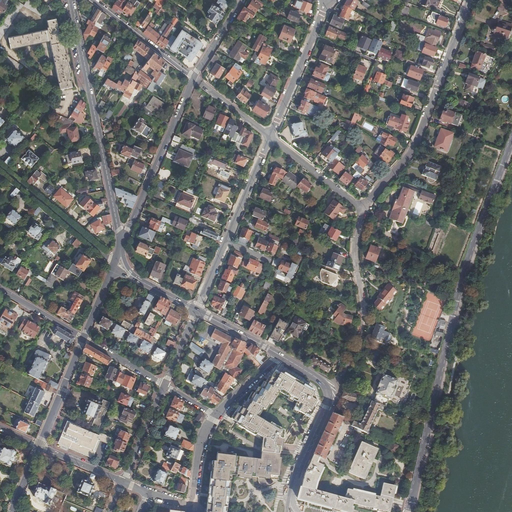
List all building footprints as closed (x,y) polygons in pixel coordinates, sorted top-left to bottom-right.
[(0,25),(0,38),(22,4),(17,0),(8,13),(0,25)] [(0,0),(0,9),(4,12),(9,4),(6,3),(7,0),(0,0)] [(28,0),(26,0),(23,5),(40,16),(44,10),(43,9),(29,0),(28,0)] [(112,9),(120,14),(123,9),(126,3),(127,2),(128,2),(128,1),(127,0),(118,0),(118,1),(118,0),(112,9)] [(128,0),(128,1),(128,2),(127,2),(126,3),(123,9),(128,13),(129,12),(132,14),(141,2),(138,0),(128,0)] [(251,0),(246,8),(254,14),(260,5),(259,5),(261,1),(258,0),(251,0)] [(297,12),(303,15),(305,11),(307,12),(310,4),(302,1),(301,2),(297,0),(295,0),(293,6),(298,9),(297,12)] [(357,2),(353,0),(348,0),(348,1),(347,1),(344,5),(353,10),(357,2)] [(398,14),(406,17),(411,4),(407,3),(403,8),(398,14)] [(220,10),(217,8),(212,5),(208,11),(210,13),(207,17),(216,23),(219,18),(220,19),(224,12),(220,10)] [(342,10),(338,17),(348,21),(351,15),(349,14),(350,12),(351,10),(344,5),(341,10),(342,10)] [(244,7),(237,19),(239,20),(240,18),(244,21),(246,19),(247,19),(249,16),(248,16),(248,15),(252,18),(254,14),(246,8),(244,7)] [(102,12),(97,8),(90,21),(95,23),(96,22),(102,12)] [(299,15),(290,10),(287,18),(296,22),(299,15)] [(141,24),(139,26),(142,28),(144,28),(151,17),(149,16),(151,12),(150,11),(143,22),(141,25),(141,24)] [(106,15),(102,12),(96,22),(100,24),(106,15)] [(433,23),(436,24),(445,27),(448,19),(439,16),(440,15),(431,12),(430,15),(429,15),(428,15),(427,16),(426,18),(426,20),(427,21),(431,22),(432,21),(433,22),(433,23)] [(89,24),(84,33),(85,40),(89,33),(95,23),(90,21),(89,20),(86,18),(84,16),(83,18),(88,22),(88,23),(89,24)] [(343,20),(334,16),(330,24),(340,28),(343,20)] [(168,26),(157,43),(164,48),(166,45),(169,41),(164,38),(173,25),(177,18),(175,17),(170,23),(168,26)] [(8,38),(10,49),(49,41),(59,89),(72,87),(63,42),(61,42),(56,19),(46,21),(48,27),(46,28),(47,30),(8,38)] [(506,39),(511,26),(498,21),(496,28),(494,27),(493,28),(492,28),(491,28),(491,29),(490,31),(491,31),(491,32),(492,32),(494,33),(493,34),(506,39)] [(96,22),(95,23),(89,33),(93,36),(100,25),(100,24),(96,22)] [(148,26),(144,33),(157,43),(168,26),(165,23),(158,33),(148,26)] [(295,30),(285,26),(280,38),(289,42),(295,30)] [(343,39),(346,34),(338,31),(329,27),(325,36),(334,40),(336,36),(343,39)] [(169,41),(166,45),(171,48),(172,49),(171,50),(174,52),(175,51),(176,51),(176,50),(187,57),(186,58),(190,61),(199,47),(201,48),(203,45),(201,44),(202,43),(187,34),(188,32),(183,29),(177,38),(172,35),(169,41)] [(425,44),(435,47),(436,43),(437,43),(440,34),(440,33),(440,32),(435,30),(434,32),(428,30),(426,37),(417,34),(414,35),(413,39),(420,42),(425,44)] [(263,40),(265,41),(267,38),(266,38),(259,34),(251,49),(253,50),(256,51),(257,52),(263,40)] [(102,38),(102,39),(100,42),(105,45),(105,44),(107,45),(111,40),(104,35),(102,38)] [(357,47),(366,51),(371,41),(365,39),(363,44),(359,42),(357,47)] [(376,41),(373,39),(368,51),(375,54),(377,50),(378,51),(380,45),(375,43),(376,41)] [(154,52),(138,40),(133,48),(148,60),(154,52)] [(244,44),(238,40),(229,55),(237,60),(240,56),(245,59),(248,54),(243,51),(247,46),(244,44)] [(92,45),(87,53),(89,61),(96,49),(99,44),(96,42),(94,46),(92,45)] [(100,42),(99,44),(96,49),(103,53),(106,47),(104,46),(105,45),(100,42)] [(422,52),(422,53),(433,57),(436,49),(425,44),(420,42),(417,50),(422,52)] [(254,62),(262,66),(270,46),(264,44),(259,53),(255,60),(254,62)] [(324,46),(321,55),(335,61),(339,52),(324,46)] [(380,48),(377,56),(382,58),(381,59),(385,61),(386,60),(388,61),(391,53),(380,48)] [(403,53),(397,50),(395,56),(397,57),(396,59),(402,61),(404,57),(402,56),(403,53)] [(165,61),(154,52),(148,60),(142,67),(145,69),(148,66),(154,70),(150,74),(154,77),(161,67),(165,61)] [(489,57),(476,52),(471,64),(472,64),(471,68),(479,71),(480,67),(485,69),(490,71),(494,59),(489,57)] [(3,63),(18,73),(22,67),(4,55),(0,61),(3,63)] [(96,64),(94,67),(99,70),(102,65),(105,60),(106,58),(101,55),(99,59),(96,64)] [(335,61),(321,55),(318,61),(332,67),(335,61)] [(102,65),(99,70),(104,73),(112,60),(107,57),(106,58),(105,60),(102,65)] [(433,61),(424,58),(423,62),(420,61),(419,65),(428,69),(429,65),(432,66),(433,61)] [(134,63),(130,61),(124,71),(132,76),(135,71),(131,68),(134,63)] [(224,68),(217,63),(211,73),(218,77),(224,68)] [(235,63),(224,76),(233,82),(238,75),(234,72),(236,70),(238,71),(241,67),(235,63)] [(321,65),(319,68),(330,73),(332,69),(321,65)] [(360,66),(357,65),(355,70),(353,75),(353,76),(361,80),(366,69),(362,67),(363,66),(360,65),(360,66)] [(419,80),(423,70),(413,66),(411,66),(407,76),(419,80)] [(165,70),(161,67),(154,77),(152,80),(152,81),(159,85),(165,75),(162,74),(165,70)] [(330,73),(319,68),(319,70),(315,68),(312,76),(326,82),(330,73)] [(140,70),(138,73),(140,74),(151,82),(152,81),(152,80),(140,70)] [(136,75),(135,71),(132,76),(129,82),(123,92),(122,94),(128,98),(134,88),(138,91),(141,86),(137,83),(138,80),(136,79),(140,74),(138,73),(136,75)] [(269,100),(275,89),(273,88),(278,78),(270,73),(264,82),(267,84),(262,91),(260,89),(258,93),(261,95),(269,100)] [(374,81),(382,85),(384,80),(385,77),(384,76),(377,73),(374,81)] [(151,82),(140,74),(136,79),(138,80),(137,83),(141,86),(147,89),(149,85),(151,82)] [(479,77),(468,74),(465,83),(467,84),(465,89),(470,91),(473,86),(475,87),(475,86),(481,88),(484,80),(478,78),(479,77)] [(108,78),(103,85),(105,86),(106,85),(113,89),(114,87),(116,84),(108,78)] [(119,80),(116,84),(114,87),(123,92),(129,82),(124,79),(122,82),(119,80)] [(320,84),(310,80),(307,87),(317,92),(320,84)] [(405,88),(415,92),(418,84),(408,80),(405,88)] [(242,88),(236,96),(245,103),(251,95),(242,88)] [(315,93),(306,89),(304,94),(305,94),(304,98),(308,100),(308,99),(310,100),(311,99),(312,97),(313,97),(315,93)] [(38,90),(32,97),(36,100),(41,93),(38,90)] [(266,105),(269,100),(261,95),(258,100),(266,105)] [(403,95),(400,103),(410,107),(413,99),(403,95)] [(142,111),(148,115),(151,111),(156,114),(163,104),(153,98),(146,108),(145,107),(142,111)] [(75,119),(73,121),(80,124),(83,118),(81,117),(83,115),(79,112),(85,104),(80,100),(70,116),(75,119)] [(268,107),(266,105),(258,100),(252,110),(262,117),(268,107)] [(460,100),(458,107),(465,109),(467,102),(460,100)] [(318,108),(301,101),(297,110),(305,114),(306,113),(310,115),(313,114),(317,111),(318,108)] [(216,109),(207,106),(202,117),(211,121),(216,109)] [(446,122),(459,127),(461,121),(454,119),(456,114),(447,110),(446,112),(443,111),(440,120),(441,121),(442,122),(444,123),(446,122)] [(350,122),(350,123),(352,124),(355,118),(358,119),(360,115),(354,112),(350,122)] [(229,119),(220,115),(216,124),(225,128),(229,119)] [(396,127),(396,129),(405,132),(409,123),(408,122),(409,119),(407,117),(403,115),(400,116),(399,120),(399,119),(388,116),(388,118),(386,119),(386,120),(386,122),(385,124),(387,124),(393,127),(396,127)] [(59,127),(60,133),(67,132),(69,143),(79,141),(77,128),(71,129),(70,124),(72,124),(73,121),(68,119),(60,116),(58,122),(59,127)] [(145,121),(139,118),(132,130),(140,135),(141,135),(146,138),(151,130),(146,127),(146,125),(144,124),(145,121)] [(233,121),(229,119),(223,134),(232,137),(231,140),(235,141),(238,135),(238,134),(234,132),(230,130),(232,125),(233,121)] [(301,122),(290,125),(294,139),(306,136),(305,130),(303,131),(301,122)] [(365,122),(362,127),(371,132),(374,127),(365,122)] [(203,130),(186,123),(182,134),(189,138),(190,136),(199,140),(203,130)] [(13,128),(5,138),(15,147),(24,137),(13,128)] [(239,135),(238,135),(235,141),(248,146),(251,138),(252,134),(252,133),(251,132),(246,130),(242,128),(239,135)] [(441,129),(434,147),(446,151),(453,134),(441,129)] [(337,131),(330,139),(333,141),(335,139),(336,140),(342,133),(337,130),(337,131)] [(377,141),(380,143),(386,148),(388,144),(393,146),(397,140),(385,133),(385,134),(381,132),(379,136),(378,136),(376,140),(377,141)] [(34,134),(31,138),(28,141),(30,143),(36,136),(34,134)] [(187,167),(195,150),(181,144),(174,161),(187,167)] [(130,156),(132,149),(123,146),(120,155),(126,157),(128,158),(129,158),(130,156)] [(141,150),(133,147),(132,149),(130,156),(133,157),(137,159),(141,150)] [(321,155),(331,162),(337,155),(327,147),(321,155)] [(366,147),(364,150),(369,155),(372,152),(366,147)] [(379,152),(377,155),(387,162),(393,154),(389,151),(388,153),(384,150),(381,154),(379,152)] [(28,151),(21,159),(31,168),(38,159),(28,151)] [(66,155),(68,165),(81,162),(79,153),(66,155)] [(357,165),(354,169),(356,171),(359,174),(360,174),(363,171),(363,169),(362,168),(368,160),(361,155),(355,163),(357,165)] [(9,156),(3,163),(7,166),(13,159),(9,156)] [(238,156),(235,163),(242,166),(245,159),(238,156)] [(338,156),(335,160),(329,167),(339,174),(344,167),(339,163),(339,162),(342,159),(338,156)] [(226,164),(210,157),(206,164),(210,165),(211,164),(224,169),(226,164)] [(427,161),(421,175),(435,181),(441,167),(427,161)] [(142,169),(143,166),(134,162),(131,169),(140,174),(142,169)] [(282,179),(287,173),(276,168),(275,170),(274,170),(268,183),(274,185),(277,177),(282,179)] [(95,170),(84,172),(85,178),(88,178),(89,182),(97,180),(95,170)] [(37,171),(27,182),(30,185),(33,181),(35,182),(38,180),(37,179),(38,177),(44,182),(48,178),(41,172),(40,173),(37,171)] [(296,186),(300,181),(288,171),(287,173),(282,179),(294,189),(296,186)] [(344,172),(339,179),(346,185),(352,178),(344,172)] [(366,182),(367,180),(360,174),(359,174),(356,177),(359,178),(355,182),(356,183),(354,186),(360,190),(366,183),(366,182)] [(311,185),(303,178),(300,181),(296,186),(305,193),(311,185)] [(227,196),(230,188),(218,183),(216,187),(219,188),(214,199),(224,203),(226,199),(227,196)] [(48,184),(43,190),(48,194),(53,188),(48,184)] [(405,188),(402,187),(397,200),(395,199),(390,212),(388,219),(392,220),(392,219),(401,222),(404,215),(405,215),(407,211),(406,210),(412,195),(413,191),(414,192),(420,194),(419,197),(418,200),(432,205),(435,196),(421,191),(421,192),(406,186),(405,188)] [(19,191),(16,188),(9,196),(13,199),(19,191)] [(61,189),(54,197),(66,208),(74,199),(68,194),(67,194),(61,189)] [(137,197),(115,189),(116,196),(122,198),(121,201),(126,203),(125,204),(127,204),(126,206),(132,209),(137,197)] [(271,193),(263,189),(259,197),(268,201),(271,193)] [(19,191),(13,199),(17,202),(24,194),(19,191)] [(191,215),(198,198),(193,196),(183,191),(182,194),(181,194),(174,208),(191,215)] [(80,205),(86,211),(92,203),(93,203),(86,197),(80,205)] [(345,210),(333,200),(324,213),(333,219),(339,211),(342,214),(345,210)] [(92,203),(86,211),(93,216),(99,209),(93,203),(92,203)] [(267,209),(257,204),(255,208),(251,216),(262,220),(267,209)] [(214,208),(208,205),(206,209),(204,208),(201,216),(214,222),(217,214),(213,212),(214,208)] [(41,210),(38,207),(33,213),(36,216),(41,210)] [(315,210),(310,207),(306,212),(310,216),(315,210)] [(12,210),(5,217),(14,225),(21,218),(12,210)] [(108,226),(112,226),(110,215),(102,217),(104,224),(108,224),(108,226)] [(170,226),(182,231),(186,222),(175,217),(172,222),(162,218),(160,222),(165,224),(170,226)] [(305,229),(309,222),(298,217),(295,225),(305,229)] [(151,219),(149,224),(150,224),(149,228),(157,231),(160,223),(151,219)] [(58,223),(54,220),(49,227),(52,230),(58,223)] [(258,220),(255,227),(265,231),(268,224),(258,220)] [(99,221),(90,225),(95,233),(104,229),(99,221)] [(43,230),(34,223),(27,231),(35,239),(43,230)] [(150,242),(154,233),(147,230),(142,228),(140,232),(139,232),(137,236),(150,242)] [(242,243),(241,244),(245,246),(245,245),(251,232),(243,228),(239,236),(240,237),(238,242),(242,243)] [(340,232),(332,228),(328,236),(336,241),(340,232)] [(215,240),(217,235),(204,230),(202,233),(200,232),(199,234),(213,239),(215,240)] [(197,247),(200,239),(190,235),(188,239),(185,238),(183,241),(197,247)] [(270,238),(268,237),(266,241),(259,238),(255,247),(263,250),(266,242),(268,243),(270,238)] [(49,238),(41,247),(44,249),(45,248),(54,255),(60,247),(49,238)] [(270,238),(268,243),(265,250),(274,253),(277,245),(276,245),(275,246),(271,244),(273,240),(270,238)] [(81,243),(76,239),(72,244),(76,248),(81,243)] [(139,243),(135,252),(146,257),(148,254),(152,255),(153,253),(158,256),(161,249),(155,247),(154,250),(150,248),(139,243)] [(371,245),(369,251),(370,251),(369,253),(368,253),(366,258),(376,262),(377,259),(376,259),(379,250),(375,248),(376,247),(371,245)] [(330,262),(339,265),(342,257),(333,254),(330,262)] [(82,255),(75,266),(72,264),(67,271),(69,272),(77,276),(81,270),(83,271),(85,268),(90,261),(82,255)] [(21,260),(15,257),(14,258),(13,258),(9,256),(8,258),(6,257),(4,259),(3,258),(2,259),(1,259),(0,259),(0,261),(1,262),(0,263),(1,264),(1,265),(12,272),(15,267),(16,268),(21,260)] [(231,257),(228,264),(236,267),(239,261),(231,257)] [(183,270),(186,272),(190,273),(199,277),(204,263),(193,259),(189,269),(184,267),(183,270)] [(250,260),(246,268),(259,273),(263,265),(250,260)] [(50,261),(44,270),(48,272),(53,263),(50,261)] [(153,266),(149,275),(157,278),(159,279),(165,266),(155,261),(153,266)] [(291,265),(281,261),(279,266),(288,270),(287,273),(292,276),(297,266),(291,263),(291,265)] [(328,261),(326,266),(337,271),(339,265),(330,262),(328,261)] [(51,273),(57,277),(63,280),(64,279),(62,278),(65,273),(68,274),(69,272),(67,271),(56,264),(51,273)] [(235,269),(227,266),(222,278),(230,281),(235,269)] [(337,271),(326,266),(324,271),(321,270),(320,273),(321,282),(331,286),(338,279),(336,278),(337,275),(336,275),(338,271),(337,271)] [(20,268),(16,275),(23,279),(26,274),(28,272),(20,268)] [(38,274),(33,271),(31,275),(38,279),(45,283),(47,280),(38,275),(38,274)] [(192,280),(194,275),(190,273),(186,272),(180,286),(185,288),(186,287),(191,289),(195,282),(192,280)] [(228,284),(221,281),(218,287),(219,287),(218,289),(224,292),(228,284)] [(396,291),(388,284),(377,297),(378,298),(375,301),(374,303),(374,305),(375,306),(375,307),(380,311),(396,291)] [(244,289),(237,285),(232,294),(239,298),(244,289)] [(143,316),(155,295),(149,292),(145,300),(138,313),(143,316)] [(62,303),(60,306),(61,307),(74,314),(79,305),(84,297),(77,293),(75,297),(77,298),(71,309),(62,303)] [(267,294),(256,315),(260,317),(261,315),(262,315),(268,304),(268,303),(271,296),(270,296),(267,294)] [(224,300),(214,296),(211,304),(211,305),(216,307),(216,308),(220,310),(224,300)] [(154,310),(164,316),(167,310),(171,303),(161,298),(154,310)] [(171,303),(167,310),(170,311),(166,320),(176,325),(181,316),(172,311),(175,305),(171,303)] [(351,324),(353,315),(346,314),(346,315),(343,313),(347,308),(341,304),(337,305),(339,306),(333,314),(337,317),(334,321),(338,324),(344,325),(345,323),(351,324)] [(243,306),(239,314),(249,320),(254,312),(243,306)] [(3,321),(10,326),(18,313),(14,310),(13,312),(6,307),(0,317),(0,318),(3,320),(3,321)] [(74,314),(61,307),(57,314),(63,318),(65,319),(64,320),(69,322),(74,314)] [(145,323),(148,325),(154,315),(150,313),(145,323)] [(108,330),(112,322),(103,317),(98,325),(108,330)] [(305,323),(294,317),(287,331),(297,337),(305,323)] [(24,335),(29,337),(30,336),(32,337),(34,338),(39,328),(27,321),(23,319),(18,329),(22,330),(21,331),(25,333),(24,335)] [(269,337),(277,341),(281,335),(279,334),(281,330),(283,331),(287,324),(278,319),(269,337)] [(253,320),(248,330),(259,336),(264,326),(253,320)] [(133,335),(136,329),(135,328),(135,327),(134,326),(125,321),(123,325),(121,324),(119,327),(125,330),(128,331),(130,333),(133,335)] [(386,340),(389,333),(382,330),(384,326),(376,323),(370,338),(378,341),(380,337),(386,340)] [(125,330),(119,327),(116,325),(112,333),(121,338),(123,339),(128,331),(125,330)] [(74,337),(57,327),(53,334),(70,344),(74,337)] [(157,330),(155,329),(153,328),(150,332),(152,333),(151,337),(136,329),(133,335),(142,339),(143,340),(149,344),(152,338),(155,333),(157,330)] [(217,368),(219,369),(231,348),(233,349),(227,361),(230,363),(240,371),(241,370),(235,367),(242,353),(240,352),(242,349),(244,351),(247,349),(246,349),(248,348),(244,345),(244,344),(241,342),(238,340),(235,339),(234,339),(214,329),(210,337),(222,343),(211,364),(213,365),(217,368)] [(142,339),(133,335),(130,333),(125,340),(125,341),(134,346),(135,346),(137,347),(142,339)] [(157,341),(152,338),(149,344),(143,340),(138,349),(148,354),(153,343),(155,344),(157,341)] [(191,342),(189,349),(201,357),(205,351),(191,342)] [(86,345),(83,351),(106,364),(108,363),(111,359),(86,345)] [(247,349),(251,354),(254,357),(259,349),(251,345),(248,348),(246,349),(247,349)] [(166,353),(159,349),(157,348),(152,356),(161,361),(166,353)] [(231,348),(219,369),(221,370),(220,371),(221,371),(227,361),(233,349),(231,348)] [(30,369),(28,375),(37,379),(39,380),(41,374),(42,374),(47,362),(47,361),(49,355),(39,350),(35,351),(34,354),(36,357),(31,369),(30,369)] [(382,356),(374,353),(371,360),(379,363),(382,356)] [(308,363),(316,368),(317,366),(328,372),(330,368),(330,366),(313,356),(308,363)] [(84,359),(84,361),(86,362),(96,367),(108,372),(108,370),(84,359)] [(207,374),(213,365),(211,364),(204,359),(198,368),(207,374)] [(227,361),(221,371),(225,374),(225,373),(230,363),(227,361)] [(96,367),(86,362),(82,371),(85,372),(92,375),(96,367)] [(240,371),(230,363),(225,373),(233,378),(235,380),(240,371)] [(105,378),(113,381),(117,371),(110,368),(105,378)] [(205,380),(194,374),(192,373),(193,371),(193,370),(193,369),(192,368),(186,380),(190,382),(190,383),(201,388),(202,386),(204,388),(205,387),(206,385),(208,382),(206,381),(205,380)] [(284,395),(294,378),(284,372),(283,374),(279,372),(278,374),(273,371),(270,377),(268,376),(261,389),(257,386),(253,393),(252,392),(246,403),(243,401),(236,413),(232,411),(228,418),(236,423),(235,424),(263,440),(261,451),(279,453),(279,451),(281,451),(283,432),(256,417),(261,408),(263,410),(268,402),(270,404),(277,391),(284,395)] [(114,381),(121,384),(125,376),(122,375),(122,374),(117,372),(114,381)] [(225,373),(225,374),(224,375),(221,380),(224,382),(227,384),(229,385),(233,378),(225,373)] [(397,380),(383,374),(380,380),(377,388),(375,393),(390,399),(392,394),(395,386),(397,380)] [(92,378),(87,376),(86,376),(82,375),(80,378),(81,379),(80,380),(79,383),(88,387),(92,378)] [(127,394),(131,396),(133,390),(131,389),(135,380),(126,376),(122,386),(129,389),(127,394)] [(295,403),(293,407),(307,416),(312,406),(310,405),(313,399),(312,392),(309,391),(310,388),(294,378),(284,395),(295,401),(294,402),(295,403)] [(48,385),(56,390),(58,385),(50,380),(48,385)] [(224,382),(221,380),(219,384),(215,389),(224,394),(229,385),(227,384),(224,382)] [(51,392),(55,394),(56,390),(48,385),(45,383),(43,387),(47,390),(51,393),(51,392)] [(149,387),(140,383),(137,391),(139,392),(137,395),(144,398),(149,387)] [(214,391),(215,389),(213,387),(211,386),(210,387),(208,389),(205,387),(204,388),(201,392),(200,394),(208,400),(214,391)] [(36,388),(30,400),(39,405),(45,393),(36,388)] [(221,400),(223,398),(214,391),(208,400),(216,405),(221,401),(221,400)] [(355,395),(344,392),(342,397),(347,398),(347,399),(349,400),(349,401),(352,402),(352,401),(355,402),(355,403),(359,404),(361,398),(357,396),(355,395)] [(130,397),(121,394),(118,402),(126,405),(130,397)] [(183,402),(175,397),(171,406),(180,410),(183,402)] [(384,406),(387,407),(388,403),(374,397),(373,402),(384,406)] [(99,427),(108,403),(102,400),(101,403),(87,398),(80,416),(94,420),(93,425),(99,427)] [(39,405),(30,400),(24,412),(33,417),(39,405)] [(384,406),(373,402),(371,401),(360,424),(353,421),(351,425),(351,426),(354,427),(355,427),(362,431),(365,432),(366,433),(371,435),(372,432),(368,429),(378,410),(382,411),(384,406)] [(280,406),(278,410),(285,415),(287,411),(280,406)] [(135,413),(125,408),(120,420),(125,422),(125,420),(131,423),(133,418),(133,417),(134,417),(135,417),(135,416),(135,415),(135,414),(135,413)] [(344,412),(335,408),(332,413),(342,417),(344,412)] [(178,413),(169,409),(165,418),(174,422),(181,425),(185,416),(184,416),(185,415),(178,413)] [(195,420),(201,423),(205,418),(203,414),(200,412),(195,420)] [(342,417),(332,413),(323,434),(314,454),(320,457),(323,459),(327,449),(330,451),(332,447),(329,446),(337,429),(340,430),(341,427),(338,425),(342,417)] [(19,420),(15,429),(25,434),(30,425),(19,420)] [(113,438),(100,433),(99,436),(78,427),(78,426),(67,421),(59,441),(69,446),(69,447),(71,448),(70,449),(90,458),(96,444),(98,445),(100,441),(110,445),(113,438)] [(175,440),(179,430),(169,425),(167,430),(166,430),(164,435),(175,440)] [(120,429),(116,439),(126,444),(130,435),(124,432),(125,431),(120,429)] [(126,444),(116,439),(114,444),(115,445),(113,450),(118,452),(119,451),(123,452),(126,444)] [(180,446),(193,451),(194,444),(183,439),(180,446)] [(376,448),(360,441),(347,472),(363,479),(376,448)] [(179,446),(172,442),(171,445),(170,445),(167,453),(168,453),(167,454),(166,455),(166,456),(166,457),(167,458),(169,459),(170,458),(171,457),(176,459),(180,449),(178,448),(179,446)] [(394,453),(395,453),(397,445),(391,443),(390,446),(389,448),(388,451),(394,453)] [(10,451),(2,448),(0,453),(0,461),(5,464),(5,465),(10,467),(12,463),(13,463),(15,462),(16,458),(16,457),(15,456),(16,452),(11,450),(10,450),(10,451)] [(279,457),(279,453),(261,451),(260,459),(234,456),(235,454),(217,452),(216,461),(212,460),(204,511),(225,511),(230,481),(227,481),(229,471),(239,473),(238,477),(250,479),(251,476),(269,479),(270,472),(279,474),(281,457),(279,457)] [(41,453),(39,458),(40,459),(38,462),(42,463),(41,465),(48,468),(50,462),(49,462),(51,457),(41,453)] [(106,464),(115,468),(117,465),(118,465),(119,464),(119,463),(119,462),(118,461),(120,457),(113,454),(112,457),(109,456),(106,464)] [(320,457),(314,454),(311,460),(315,462),(317,463),(320,457)] [(305,473),(309,474),(315,462),(311,460),(310,460),(305,473)] [(170,471),(174,473),(176,473),(180,465),(175,462),(173,466),(170,471)] [(315,462),(309,474),(313,477),(316,471),(319,465),(319,464),(317,463),(315,462)] [(317,478),(323,466),(319,464),(319,465),(316,471),(313,477),(317,478)] [(180,472),(190,477),(191,470),(183,466),(180,472)] [(167,473),(158,470),(153,481),(162,485),(167,473)] [(165,482),(169,484),(174,473),(170,471),(165,482)] [(345,511),(349,511),(350,511),(351,504),(384,511),(388,511),(390,507),(395,486),(383,483),(379,497),(347,489),(345,498),(314,489),(316,482),(316,481),(312,479),(312,478),(313,478),(313,477),(309,474),(305,473),(298,499),(310,503),(345,511)] [(185,485),(187,479),(180,475),(176,491),(184,493),(186,485),(185,485)] [(82,479),(77,492),(89,497),(94,484),(82,479)] [(56,490),(39,483),(35,492),(36,492),(34,497),(44,502),(43,503),(49,506),(56,490)]
